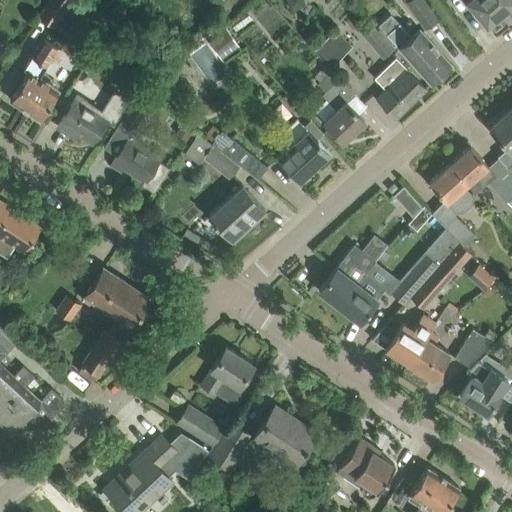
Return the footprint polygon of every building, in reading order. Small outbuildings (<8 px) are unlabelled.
[(48,0),(39,14),(55,25),(65,10),(69,5),(72,0),(48,0)] [(303,0),(285,0),(289,10),(305,5),(303,0)] [(422,0),(404,0),(424,28),(437,19),(422,0)] [(511,0),(465,0),(486,25),(497,16),(497,17),(506,9),(511,3),(511,0)] [(369,20),(358,30),(382,58),(394,48),(378,29),(377,30),(369,20)] [(419,26),(409,35),(399,23),(386,33),(430,83),(451,64),(430,40),(419,26)] [(227,30),(210,42),(222,58),(238,46),(227,30)] [(335,30),(314,50),(332,67),(352,47),(335,30)] [(43,37),(23,68),(28,71),(10,99),(40,118),(58,90),(38,77),(51,57),(59,63),(66,52),(43,37)] [(407,67),(406,68),(395,57),(374,77),(385,89),(376,98),(394,118),(426,87),(407,67)] [(323,120),(342,141),(365,120),(347,101),(355,94),(339,77),(321,94),(335,109),(323,120)] [(77,95),(58,124),(68,131),(71,127),(92,141),(106,119),(113,124),(130,98),(116,89),(109,101),(102,111),(86,101),(77,95)] [(120,121),(135,130),(155,99),(141,90),(120,121)] [(511,108),(489,128),(511,152),(511,108)] [(317,140),(306,129),(297,119),(271,142),(281,153),(274,159),(295,182),(329,152),(318,139),(317,140)] [(187,140),(193,131),(182,123),(176,132),(187,140)] [(212,142),(257,176),(265,166),(221,131),(212,142)] [(201,157),(227,177),(238,164),(197,132),(184,152),(197,162),(201,157)] [(130,135),(116,155),(111,164),(121,171),(124,167),(144,180),(141,184),(153,191),(170,166),(137,144),(139,141),(130,135)] [(501,180),(488,165),(470,145),(449,163),(467,184),(478,174),(486,183),(488,182),(506,201),(509,197),(511,199),(511,170),(501,180)] [(477,195),(467,184),(449,163),(428,182),(444,200),(432,210),(461,243),(473,232),(456,213),(477,195)] [(232,241),(266,209),(242,184),(208,215),(232,241)] [(412,196),(402,185),(392,195),(402,205),(412,196)] [(0,236),(23,251),(40,225),(0,198),(0,236)] [(212,251),(216,245),(187,227),(183,232),(212,251)] [(354,243),(318,288),(339,305),(365,271),(366,272),(383,250),(388,244),(375,233),(362,249),(359,247),(354,243)] [(438,264),(411,295),(423,307),(452,276),(450,274),(470,251),(458,240),(438,264)] [(404,303),(438,264),(424,252),(390,291),(404,303)] [(478,257),(465,266),(482,291),(495,282),(478,257)] [(84,295),(130,325),(149,297),(103,266),(84,295)] [(365,271),(339,305),(360,321),(385,287),(366,272),(365,271)] [(65,290),(56,310),(73,318),(82,299),(65,290)] [(402,322),(385,348),(409,363),(430,332),(436,322),(423,314),(413,329),(402,322)] [(98,374),(121,339),(104,327),(81,362),(82,363),(78,370),(92,380),(97,373),(98,374)] [(468,366),(492,341),(497,333),(489,327),(483,335),(472,328),(454,356),(468,366)] [(430,332),(409,363),(432,378),(449,352),(435,343),(438,337),(430,332)] [(0,389),(12,376),(0,365),(0,358),(8,350),(0,343),(0,389)] [(215,391),(235,404),(246,387),(240,383),(252,363),(225,346),(211,368),(212,368),(201,384),(214,392),(215,391)] [(459,395),(486,413),(500,392),(499,392),(508,378),(478,359),(466,372),(472,376),(459,395)] [(35,431),(56,412),(55,411),(52,414),(23,387),(34,375),(23,364),(12,376),(0,389),(0,421),(10,431),(8,434),(9,435),(23,419),(35,431)] [(212,444),(223,427),(188,404),(177,421),(212,444)] [(289,415),(274,405),(253,438),(295,465),(314,436),(297,426),(297,427),(285,420),(289,415)] [(227,468),(249,435),(231,423),(209,456),(227,468)] [(105,485),(103,487),(126,511),(137,511),(172,480),(168,476),(175,470),(190,479),(209,449),(191,437),(181,431),(169,443),(160,433),(132,460),(136,464),(109,490),(105,485)] [(359,436),(338,467),(363,483),(360,486),(362,493),(367,496),(374,495),(376,492),(394,464),(371,449),(374,446),(359,436)] [(409,494),(407,498),(423,508),(443,476),(427,466),(409,494)] [(427,511),(426,511),(442,511),(459,486),(443,476),(423,508),(427,511)] [(319,511),(306,503),(300,511),(319,511)]
